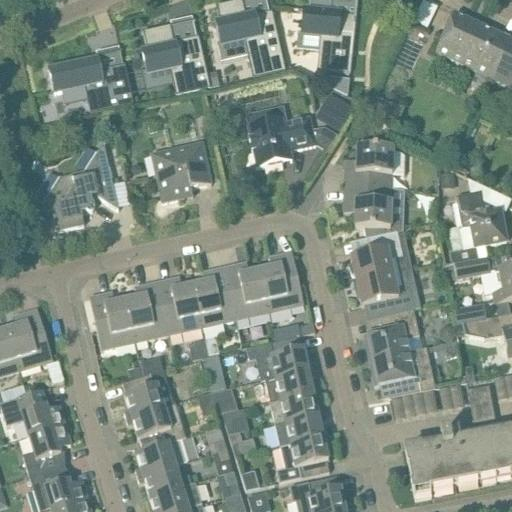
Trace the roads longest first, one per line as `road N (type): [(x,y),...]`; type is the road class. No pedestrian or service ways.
road 1 (residential): [(400,511),(391,473),(353,401),(319,237),(308,219),(68,282)]
road 2 (residential): [(126,511),(68,282)]
